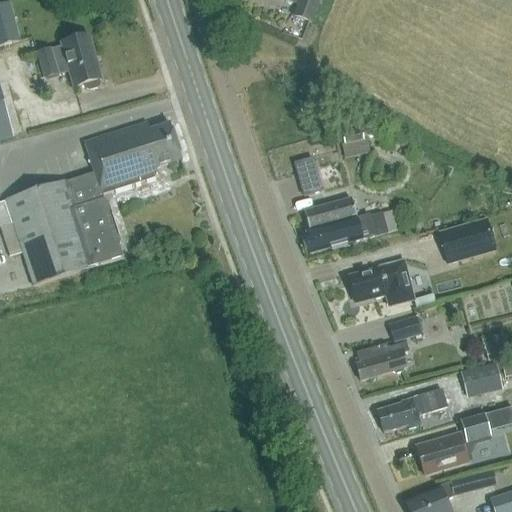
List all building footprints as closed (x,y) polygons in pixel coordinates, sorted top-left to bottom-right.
[(279,0),(285,2),(285,1),(297,6),(292,17),(311,24),(320,0),(279,0)] [(9,5),(0,7),(0,47),(20,42),(9,5)] [(98,81),(100,81),(87,37),(61,45),(62,48),(50,52),(49,50),(36,54),(44,80),(57,76),(55,68),(67,64),(74,89),(84,86),(85,90),(89,92),(97,89),(100,86),(98,81)] [(0,93),(0,141),(13,138),(0,93)] [(84,144),(94,175),(88,176),(84,185),(69,189),(67,183),(5,203),(33,290),(94,270),(94,269),(122,260),(119,251),(121,245),(109,207),(104,204),(102,196),(158,178),(156,170),(182,162),(171,127),(150,134),(147,125),(84,144)] [(341,135),(344,147),(364,142),(361,131),(341,135)] [(314,161),(295,167),(298,176),(317,170),(314,161)] [(399,231),(393,212),(369,219),(368,217),(356,220),(351,200),(304,214),(309,233),(305,234),(306,237),(304,238),(306,243),(304,246),(305,251),(308,253),(309,256),(399,231)] [(447,267),(495,254),(486,221),(438,234),(447,267)] [(355,305),(374,300),(374,302),(384,299),(387,310),(415,303),(404,262),(379,268),(380,271),(348,279),(355,305)] [(421,336),(416,320),(389,327),(394,344),(421,336)] [(407,349),(411,348),(410,343),(387,350),(386,347),(366,353),(357,355),(360,365),(356,366),(360,382),(406,370),(403,356),(408,354),(407,349)] [(504,344),(484,350),(488,362),(508,357),(504,344)] [(504,380),(511,377),(511,363),(501,366),(504,380)] [(495,365),(460,375),(467,401),(503,391),(495,365)] [(378,413),(383,435),(408,429),(409,431),(421,428),(419,419),(447,410),(442,391),(400,403),(401,407),(378,413)] [(461,425),(466,445),(490,439),(485,419),(461,425)] [(467,466),(459,437),(415,449),(423,478),(467,466)] [(492,472),(448,484),(449,486),(452,497),(453,499),(496,488),(492,472)] [(453,499),(452,497),(449,486),(439,489),(439,488),(419,498),(420,500),(406,506),(408,511),(449,511),(446,504),(453,500),(453,499)] [(511,511),(511,493),(490,501),(493,511),(511,511)]
